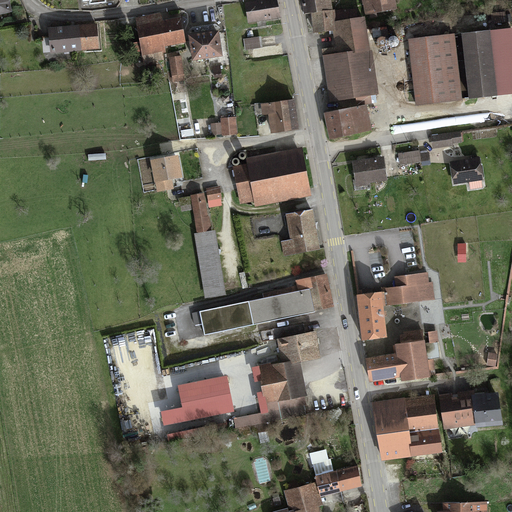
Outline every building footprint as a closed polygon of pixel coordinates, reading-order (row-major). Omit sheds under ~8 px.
[(6,0),(0,0),(0,14),(9,13),(6,0)] [(327,0),(302,0),(305,14),(314,13),(329,11),(327,0)] [(391,0),(365,0),(368,13),(393,9),(391,0)] [(277,2),(247,5),(249,23),(279,20),(277,2)] [(329,11),(314,13),(316,32),(329,31),(329,34),(335,33),(333,23),(335,22),(334,10),(329,11)] [(159,18),(137,22),(145,65),(166,61),(164,49),(184,45),(180,24),(160,27),(159,18)] [(375,94),(364,18),(335,22),(333,23),(335,33),(338,52),(324,55),(331,101),(375,94)] [(96,30),(50,33),(52,54),(97,51),(96,30)] [(221,38),(193,40),(195,71),(204,71),(204,64),(222,62),(221,38)] [(483,39),(459,42),(467,102),(491,99),(483,39)] [(181,61),(170,63),(173,84),(184,83),(181,61)] [(294,99),(254,104),(256,115),(269,114),(272,132),(297,129),(294,99)] [(365,107),(326,114),(331,137),(370,130),(365,107)] [(235,122),(221,122),(222,137),(236,136),(235,122)] [(456,136),(430,139),(432,151),(458,148),(456,136)] [(304,153),(249,162),(250,168),(255,203),(256,207),(311,199),(304,153)] [(177,155),(151,160),(157,191),(172,188),(171,179),(181,176),(177,155)] [(418,155),(399,157),(400,167),(426,164),(425,157),(419,158),(418,155)] [(384,163),(355,166),(357,187),(386,184),(384,163)] [(476,163),(448,165),(450,185),(478,183),(476,163)] [(255,203),(250,168),(236,170),(242,205),(255,203)] [(218,190),(207,192),(210,206),(221,204),(218,190)] [(198,237),(211,235),(205,198),(193,200),(198,237)] [(319,249),(312,210),(288,214),(293,240),(282,242),(285,256),(319,249)] [(198,237),(196,237),(205,299),(224,296),(214,234),(211,235),(198,237)] [(398,287),(384,289),(386,304),(430,298),(427,273),(397,277),(398,287)] [(310,289),(315,311),(333,307),(326,276),(296,283),(298,292),(310,289)] [(298,292),(201,312),(205,334),(315,311),(310,289),(298,292)] [(380,293),(359,295),(362,338),(384,336),(380,293)] [(282,364),(298,362),(320,358),(316,333),(278,340),(282,364)] [(398,354),(367,358),(370,382),(435,373),(434,359),(425,360),(423,342),(397,345),(398,354)] [(282,364),(261,368),(268,403),(278,401),(304,396),(298,362),(282,364)] [(181,387),(185,409),(157,414),(159,424),(232,410),(225,378),(181,387)] [(497,393),(471,396),(474,425),(501,421),(497,393)] [(278,401),(268,403),(269,413),(235,419),(237,428),(243,427),(245,435),(266,431),(264,423),(308,414),(304,396),(278,401)] [(471,396),(440,400),(444,428),(474,425),(471,396)] [(434,399),(374,407),(382,460),(441,452),(434,399)] [(331,463),(313,466),(315,475),(332,472),(331,463)] [(359,472),(317,480),(321,499),(362,491),(359,472)] [(318,511),(312,489),(286,496),(290,511),(318,511)] [(485,511),(485,503),(445,504),(445,511),(485,511)]
